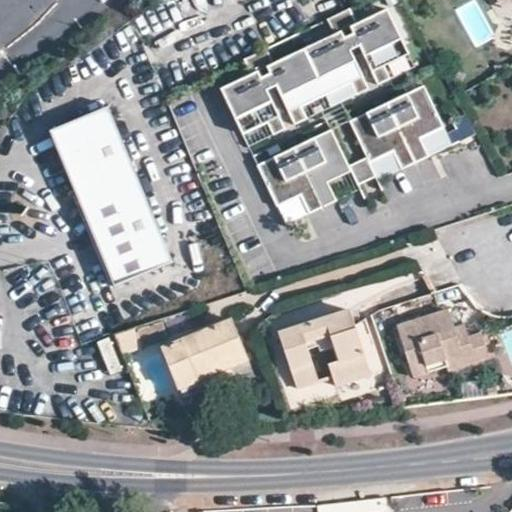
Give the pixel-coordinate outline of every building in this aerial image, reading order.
[(511,3),(511,0),(503,0),(497,4),(500,10),(511,3)] [(327,21),(332,32),(355,21),(350,10),(327,21)] [(383,64),(408,52),(388,10),(357,26),(351,29),(354,36),(353,36),(360,49),(363,55),(379,86),(392,80),(385,67),(383,64)] [(341,33),(351,29),(357,26),(355,21),(332,32),(334,36),(341,33)] [(370,91),(355,59),(345,40),(341,33),(334,36),(304,51),(324,93),(349,80),(351,84),(357,97),(370,91)] [(363,55),(360,49),(353,36),(345,40),(355,59),(363,55)] [(248,73),(272,62),(266,51),(243,62),(248,73)] [(324,93),(304,51),(274,66),(267,70),(270,77),(280,96),(295,127),(308,121),(301,108),(300,105),(324,93)] [(385,67),(410,55),(408,52),(383,64),(385,67)] [(258,74),(267,70),(274,66),(272,62),(248,73),(251,77),(258,74)] [(286,132),(271,100),(268,94),(262,80),(261,81),(258,74),(251,77),(220,92),(241,134),(265,121),(267,125),(273,138),(286,132)] [(280,96),(270,77),(262,80),(268,94),(271,100),(280,96)] [(326,96),(351,84),(349,80),(324,93),(326,96)] [(411,99),(427,91),(425,85),(408,93),(411,99)] [(445,127),(427,91),(411,99),(408,93),(388,104),(417,163),(430,156),(421,138),(445,127)] [(301,108),(326,96),(324,93),(300,105),(301,108)] [(370,119),(354,127),(369,157),(371,163),(395,151),(404,169),(417,163),(388,104),(368,113),(370,119)] [(109,108),(51,133),(116,288),(175,263),(109,108)] [(351,121),(354,127),(370,119),(368,113),(351,121)] [(267,125),(265,121),(241,134),(242,137),(267,125)] [(317,145),(334,136),(331,131),(314,139),(317,145)] [(348,167),(334,136),(317,145),(314,139),(294,149),(323,209),(336,202),(327,184),(351,173),(348,167)] [(276,165),(260,173),(278,209),(301,197),(310,215),(323,209),(294,149),(274,159),(276,165)] [(376,171),(371,163),(369,157),(348,167),(351,173),(356,182),(376,171)] [(257,167),(260,173),(276,165),(274,159),(257,167)] [(416,248),(423,269),(445,261),(438,240),(416,248)] [(455,328),(449,310),(399,326),(413,371),(447,361),(449,369),(451,373),(492,360),(484,335),(471,338),(467,325),(455,328)] [(322,346),(325,353),(337,349),(342,365),(334,368),(341,388),(371,377),(348,312),(283,335),(302,390),(322,383),(312,350),(322,346)] [(163,351),(179,389),(231,368),(237,380),(253,374),(232,323),(163,351)] [(123,355),(143,350),(137,328),(117,334),(123,355)] [(112,375),(124,370),(110,337),(98,342),(112,375)] [(136,360),(138,396),(167,394),(164,358),(136,360)] [(449,369),(447,361),(413,371),(415,379),(449,369)] [(237,380),(231,368),(179,389),(184,403),(237,380)]
